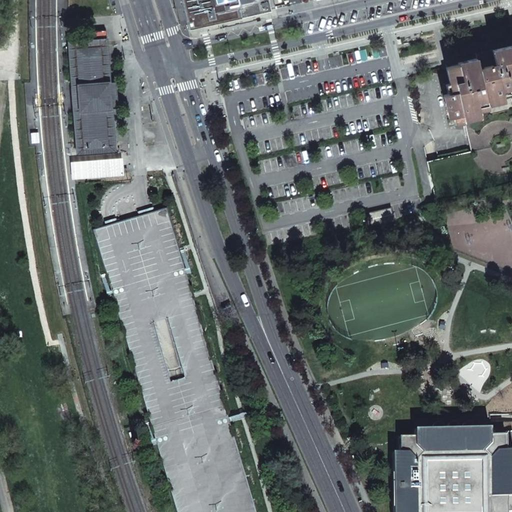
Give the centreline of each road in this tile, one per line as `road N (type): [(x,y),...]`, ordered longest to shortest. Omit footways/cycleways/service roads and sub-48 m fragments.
road 1 (residential): [(168,64),(196,65),(482,0)]
road 2 (secondary): [(168,64),(166,90),(224,262),(246,311),(263,327)]
road 3 (secondary): [(263,327),(264,305),(187,91),(168,64)]
road 4 (residential): [(382,0),(188,44),(168,64)]
road 5 (secondary): [(344,511),(263,327)]
